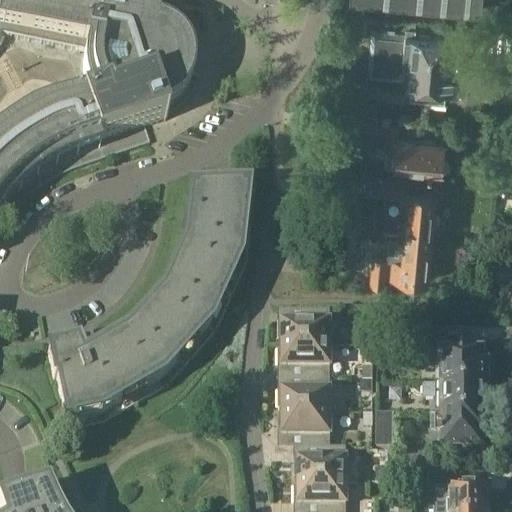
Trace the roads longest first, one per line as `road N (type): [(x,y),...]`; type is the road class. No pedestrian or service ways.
road 1 (residential): [(275,98),(273,200),(251,380),(257,511)]
road 2 (residential): [(127,183),(127,231),(114,266),(86,293),(50,308),(15,310)]
road 3 (residential): [(15,310),(22,248),(50,217),(127,183)]
road 4 (residential): [(127,183),(210,153),(275,98)]
